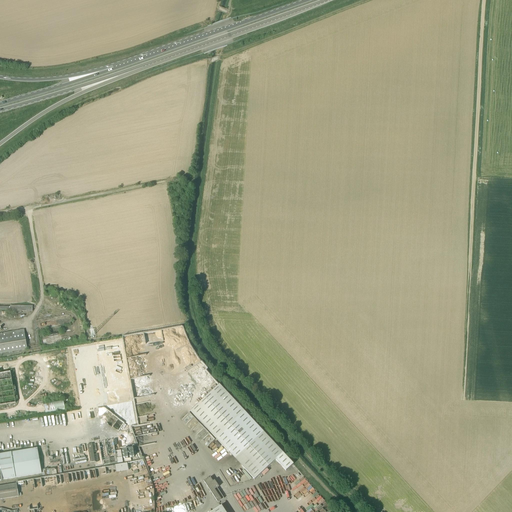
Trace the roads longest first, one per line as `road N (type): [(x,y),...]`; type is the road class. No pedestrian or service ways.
road 1 (track): [(462,405),(485,0)]
road 2 (primary): [(306,0),(114,68)]
road 3 (primary): [(142,64),(326,0)]
road 4 (track): [(29,209),(198,176)]
road 5 (primary): [(0,144),(51,108),(142,64)]
road 6 (track): [(219,57),(371,0)]
road 7 (primary): [(0,110),(142,64)]
